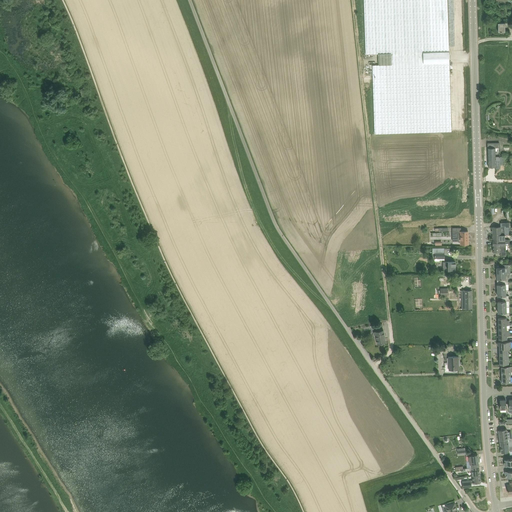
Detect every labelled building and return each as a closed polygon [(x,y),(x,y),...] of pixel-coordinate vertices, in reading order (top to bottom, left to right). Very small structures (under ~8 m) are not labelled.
[(447,0),(449,31),(461,31),(459,0),(447,0)] [(505,31),(505,27),(507,27),(507,23),(498,23),(498,31),(501,31),(501,32),(502,32),(502,31),(505,31)] [(423,63),(450,62),(449,51),(439,51),(439,52),(436,52),(436,56),(432,56),(432,52),(419,53),(419,56),(419,58),(421,58),(421,61),(423,61),(423,63)] [(378,53),(378,65),(390,64),(390,53),(378,53)] [(456,93),(462,92),(459,63),(451,64),(452,78),(455,78),(455,83),(453,83),(453,89),(456,88),(456,93)] [(500,143),(495,143),(487,143),(488,159),(495,159),(495,157),(495,147),(500,147),(500,143)] [(496,161),(500,161),(500,156),(495,157),(495,159),(488,159),(488,167),(496,167),(496,161)] [(500,223),(500,227),(492,227),(493,236),(505,236),(505,227),(509,227),(509,222),(500,223)] [(468,231),(463,231),(461,231),(452,231),(452,237),(457,237),(457,241),(460,241),(460,244),(468,244),(468,231)] [(505,236),(493,236),(493,246),(506,245),(510,245),(509,239),(505,239),(505,236)] [(435,254),(435,258),(444,258),(444,250),(444,248),(432,248),(432,254),(435,254)] [(510,264),(502,264),(502,267),(497,267),(497,273),(510,273),(510,272),(510,264)] [(497,273),(497,279),(502,279),(502,281),(508,281),(508,278),(509,278),(510,273),(497,273)] [(502,284),(497,284),(497,290),(506,290),(506,284),(508,284),(508,281),(502,281),(502,284)] [(472,290),(467,290),(462,290),(462,298),(464,298),(464,308),(472,308),(472,290)] [(497,296),(501,296),(503,296),(503,298),(509,298),(509,295),(506,295),(506,290),(497,290),(497,296)] [(498,307),(506,307),(506,301),(509,301),(509,298),(503,298),(503,301),(501,301),(498,301),(498,307)] [(498,313),(501,313),(503,313),(503,315),(509,315),(509,312),(507,312),(506,307),(498,307),(498,313)] [(375,332),(378,344),(386,342),(383,330),(375,332)] [(448,357),(448,370),(459,370),(459,356),(448,357)] [(506,429),(503,429),(498,430),(500,440),(508,439),(506,429)] [(508,439),(500,440),(501,452),(509,451),(511,450),(511,445),(509,446),(508,442),(508,439)] [(467,468),(479,466),(477,454),(469,455),(469,461),(466,461),(467,468)] [(476,475),(480,474),(479,466),(467,468),(463,468),(463,471),(468,470),(468,471),(472,470),(472,476),(476,476),(476,475)] [(472,476),(473,478),(473,483),(481,482),(480,474),(476,475),(476,476),(472,476)] [(455,503),(446,505),(448,511),(445,511),(444,511),(456,511),(457,511),(455,503)]
